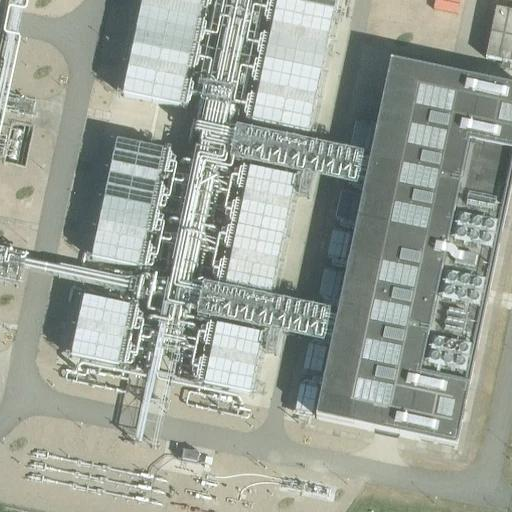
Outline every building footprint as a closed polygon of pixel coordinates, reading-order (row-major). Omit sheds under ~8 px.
[(142,0),(122,98),(181,110),(204,0),(142,0)] [(277,0),(251,125),(309,138),(338,0),(277,0)] [(391,65),(316,421),(457,450),(511,186),(511,90),(475,82),(449,77),(391,65)] [(349,154),(368,157),(374,128),(356,124),(349,154)] [(116,143),(91,261),(140,271),(165,153),(116,143)] [(250,171),(224,290),(274,300),(299,182),(250,171)] [(335,220),(354,224),(360,194),(342,191),(335,220)] [(327,260),(345,264),(352,234),(333,230),(327,260)] [(319,300),(337,303),(343,274),(325,270),(319,300)] [(83,299),(70,359),(119,369),(132,310),(83,299)] [(216,328),(203,387),(253,398),(265,339),(216,328)] [(303,374),(321,378),(327,349),(309,345),(303,374)] [(294,415),(313,418),(319,389),(301,385),(294,415)] [(183,453),(182,462),(197,465),(199,456),(183,453)]
